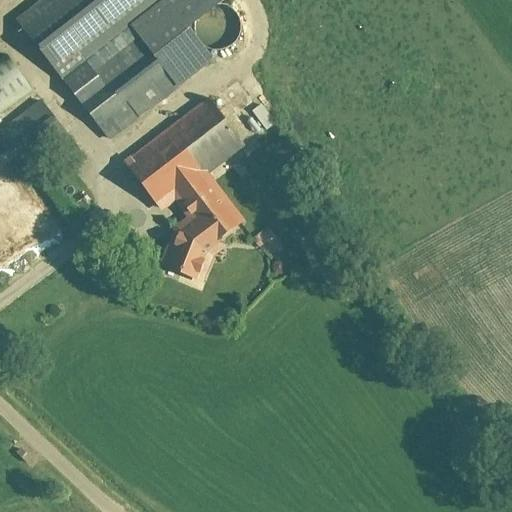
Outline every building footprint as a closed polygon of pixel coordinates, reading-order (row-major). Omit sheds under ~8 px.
[(180,89),(127,22),(155,0),(46,0),(50,5),(21,28),(112,143),(180,89)] [(183,30),(187,46),(202,60),(224,62),(244,50),(251,30),(247,12),(237,2),(232,0),(198,0),(199,0),(187,11),(183,30)] [(0,64),(0,114),(30,92),(6,60),(0,64)] [(173,205),(188,222),(185,224),(182,223),(160,273),(203,291),(222,246),(251,220),(211,175),(242,151),(204,103),(122,167),(160,216),(173,205)] [(35,104),(0,132),(0,139),(44,193),(82,162),(35,104)]
